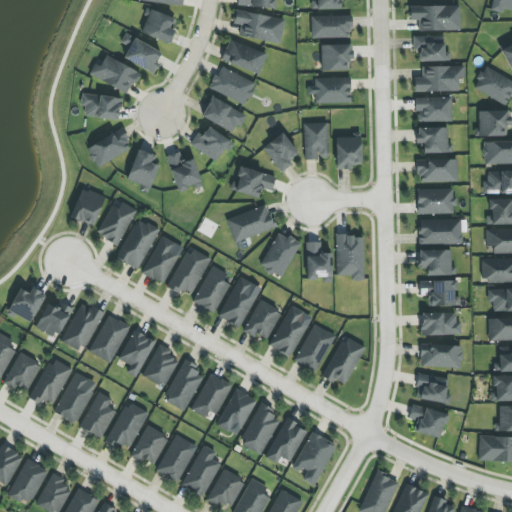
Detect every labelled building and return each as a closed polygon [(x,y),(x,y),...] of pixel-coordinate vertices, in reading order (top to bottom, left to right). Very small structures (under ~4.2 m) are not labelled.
[(237,0),(237,7),(274,8),(274,0),(237,0)] [(314,0),(315,0),(311,0),(311,10),(341,9),(341,0),(314,0)] [(511,0),(492,0),(490,10),(502,13),(503,9),(511,10),(511,0)] [(410,6),(410,20),(418,20),(419,31),(460,30),(460,5),(410,6)] [(141,34),(171,43),(175,30),(173,30),(176,18),(148,10),(141,34)] [(285,21),(236,10),(233,24),(241,25),(239,35),(279,44),(285,21)] [(311,17),(312,39),(351,38),(350,16),(311,17)] [(129,47),(123,60),(155,73),(159,63),(157,62),(162,51),(124,35),(121,43),(129,47)] [(413,37),(413,52),(419,51),(419,62),(450,61),(450,52),(444,52),(444,36),(413,37)] [(221,60),(259,75),(267,54),(229,40),(221,60)] [(511,42),(500,49),(511,72),(511,71),(511,42)] [(321,71),(348,71),(348,60),(352,60),(351,45),(321,45),(321,71)] [(88,75),(129,94),(139,72),(105,56),(100,66),(94,63),(88,75)] [(414,92),(458,91),(458,78),(464,78),(464,66),(422,67),(422,78),(414,78),(414,92)] [(473,88),(505,106),(511,93),(511,81),(485,66),(473,88)] [(245,106),(256,84),(220,67),(209,89),(245,106)] [(315,79),(315,86),(306,87),(307,95),(315,95),(315,104),(351,102),(350,78),(315,79)] [(119,119),(121,97),(81,95),(81,107),(85,107),(84,117),(119,119)] [(234,134),(245,115),(211,97),(201,116),(234,134)] [(416,98),(416,122),(451,122),(451,98),(416,98)] [(478,111),(479,137),(506,136),(506,127),(509,127),(509,111),(478,111)] [(303,124),(304,160),(319,160),(319,159),(328,158),(328,123),(303,124)] [(202,136),(198,133),(190,144),(217,163),(231,143),(209,127),(202,136)] [(417,144),(423,144),(423,153),(450,153),(449,127),(416,128),(417,144)] [(132,150),(122,130),(86,147),(96,167),(132,150)] [(298,153),(282,133),(262,148),(281,173),(293,164),(290,159),(298,153)] [(336,169),(352,169),(351,165),(361,165),(361,137),(335,138),(336,169)] [(511,141),(484,141),(483,164),(511,164),(511,141)] [(155,156),(137,150),(127,181),(151,188),(158,165),(153,164),(155,156)] [(193,159),(183,163),(179,152),(166,156),(179,193),(202,185),(193,159)] [(457,159),(418,160),(418,183),(458,182),(457,159)] [(230,190),(258,198),(261,188),(272,191),(276,177),(240,167),(236,181),(233,180),(230,190)] [(511,171),(487,171),(487,181),(483,181),(483,193),(511,193),(511,171)] [(70,217),(93,227),(105,197),(82,188),(70,217)] [(454,214),(454,189),(417,189),(417,215),(454,214)] [(117,246),(137,211),(116,199),(96,234),(117,246)] [(511,199),(489,199),(489,216),(486,216),(486,225),(511,224),(511,199)] [(235,243),(275,227),(267,204),(226,220),(235,243)] [(158,229),(136,218),(116,259),(139,270),(158,229)] [(461,219),(418,220),(419,245),(462,244),(461,219)] [(485,247),(493,247),(493,254),(511,253),(511,229),(485,230),(485,247)] [(282,278),(300,244),(278,232),(260,267),(282,278)] [(171,252),(175,243),(160,236),(142,275),(164,285),(178,255),(171,252)] [(364,281),(363,236),(335,236),(336,276),(352,276),(352,281),(364,281)] [(320,242),(306,242),(307,280),(331,280),(331,254),(321,254),(320,242)] [(167,289),(181,295),(183,290),(193,294),(210,258),(187,247),(167,289)] [(418,251),(419,269),(426,269),(426,276),(456,276),(456,267),(451,267),(451,250),(418,251)] [(511,282),(511,258),(481,259),(481,283),(511,282)] [(227,274),(212,266),(192,303),(214,314),(229,285),(223,281),(227,274)] [(261,289),(239,277),(217,317),(239,329),(261,289)] [(428,307),(460,306),(460,297),(456,297),(455,281),(419,282),(419,296),(428,296),(428,307)] [(30,323),(45,295),(32,288),(30,293),(20,288),(8,311),(30,323)] [(493,312),(511,311),(511,289),(487,290),(488,303),(493,303),(493,312)] [(255,338),(257,335),(268,340),(281,311),(259,301),(244,333),(255,338)] [(61,342),(82,353),(103,314),(82,302),(61,342)] [(73,309),(60,303),(57,308),(47,304),(36,327),(59,338),(73,309)] [(292,357),(311,316),(289,306),(270,347),(292,357)] [(456,313),(420,314),(421,336),(461,335),(460,322),(456,322),(456,313)] [(90,353),(113,363),(129,326),(106,315),(90,353)] [(511,340),(511,318),(488,319),(488,341),(511,340)] [(335,336),(314,324),(294,360),(315,372),(335,336)] [(127,373),(137,378),(155,341),(133,330),(119,360),(130,365),(127,373)] [(9,349),(13,339),(0,334),(0,378),(3,380),(14,351),(9,349)] [(364,346),(341,336),(323,378),(334,383),(335,381),(346,386),(364,346)] [(142,375),(164,387),(178,361),(169,356),(172,351),(159,344),(142,375)] [(461,368),(462,346),(420,345),(419,367),(461,368)] [(511,346),(497,347),(497,372),(511,371),(511,346)] [(4,385),(15,390),(17,387),(28,391),(40,363),(18,354),(4,385)] [(50,409),(72,369),(52,358),(30,397),(50,409)] [(163,400),(184,411),(203,376),(195,372),(198,366),(185,359),(163,400)] [(55,415),(78,424),(95,382),(73,372),(55,415)] [(209,412),(215,416),(232,385),(210,374),(190,410),(206,418),(209,412)] [(451,396),(446,395),(448,378),(418,374),(415,399),(450,404),(451,396)] [(490,402),(511,401),(511,375),(493,376),(493,393),(490,393),(490,402)] [(217,427),(240,436),(256,398),(233,389),(217,427)] [(101,439),(116,412),(108,407),(112,399),(98,392),(79,427),(101,439)] [(105,442),(119,450),(122,444),(130,448),(148,413),(126,402),(105,442)] [(240,445),(262,456),(281,418),(272,414),(275,410),(260,403),(240,445)] [(441,438),(446,413),(410,406),(408,419),(417,421),(414,433),(441,438)] [(511,406),(498,407),(499,423),(495,423),(495,432),(511,431),(511,406)] [(292,462),(307,429),(284,419),(266,458),(277,464),(280,457),(292,462)] [(131,456),(154,467),(168,437),(145,426),(131,456)] [(335,444),(310,432),(294,468),(305,473),(302,480),(316,487),(335,444)] [(187,450),(191,443),(176,435),(156,471),(177,483),(193,454),(187,450)] [(511,462),(511,437),(479,436),(478,461),(511,462)] [(0,445),(0,482),(7,486),(22,455),(0,444),(0,445)] [(212,460),(216,452),(202,445),(181,486),(203,498),(220,464),(212,460)] [(28,506),(48,470),(27,459),(7,495),(28,506)] [(245,479),(222,469),(208,500),(230,510),(245,479)] [(385,511),(398,481),(376,472),(358,511),(385,511)] [(50,511),(59,511),(72,490),(62,485),(64,480),(52,473),(35,504),(50,511)] [(233,511),(261,511),(269,498),(263,495),(267,487),(251,479),(233,511)] [(419,511),(428,494),(406,484),(393,511),(419,511)] [(92,511),(99,500),(77,488),(64,511),(92,511)] [(268,511),(296,511),(302,502),(281,490),(268,511)] [(428,511),(452,511),(454,504),(431,498),(428,511)] [(98,511),(112,511),(114,509),(104,503),(98,511)]
